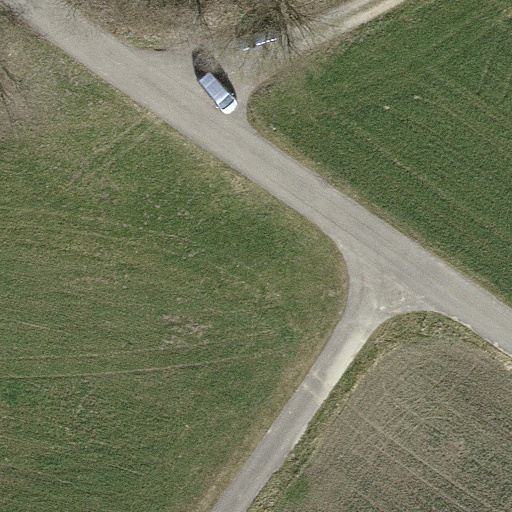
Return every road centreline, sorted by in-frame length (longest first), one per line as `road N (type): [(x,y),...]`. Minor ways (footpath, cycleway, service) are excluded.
road 1 (unclassified): [(36,0),(511,333)]
road 2 (track): [(233,511),(407,261)]
road 3 (track): [(383,0),(186,111)]
